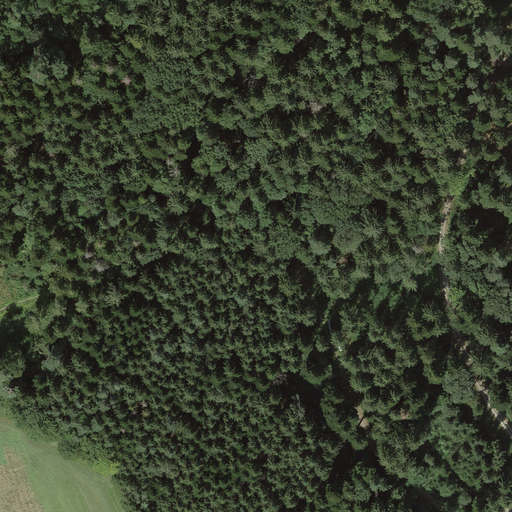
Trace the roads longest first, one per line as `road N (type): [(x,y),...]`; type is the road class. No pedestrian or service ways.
road 1 (track): [(511,435),(485,393),(439,264),(445,214),(508,0)]
road 2 (track): [(439,511),(375,451),(293,241)]
road 3 (track): [(0,308),(183,247)]
